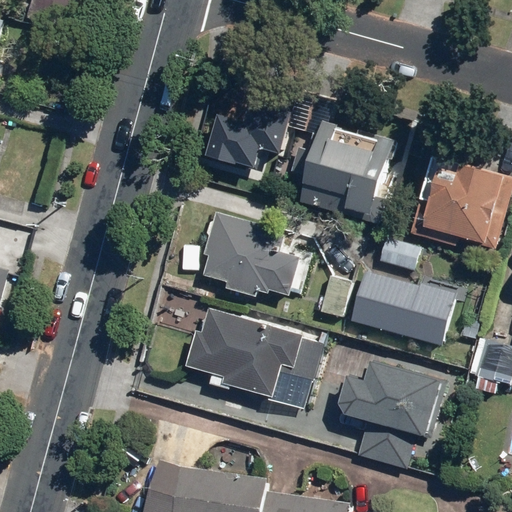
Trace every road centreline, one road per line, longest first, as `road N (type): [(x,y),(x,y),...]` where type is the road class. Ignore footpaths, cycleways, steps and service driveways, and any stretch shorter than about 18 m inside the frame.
road 1 (tertiary): [(33,511),(170,0)]
road 2 (unknown): [(71,369),(455,482)]
road 3 (residential): [(229,0),(511,79)]
